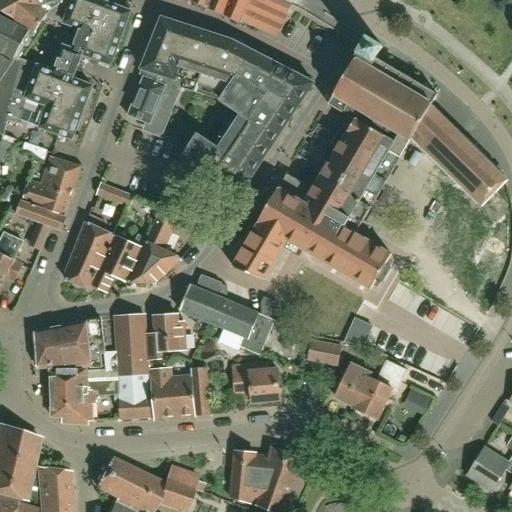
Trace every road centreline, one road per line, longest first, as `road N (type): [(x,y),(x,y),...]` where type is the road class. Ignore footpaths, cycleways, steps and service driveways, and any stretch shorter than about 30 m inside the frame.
road 1 (residential): [(32,322),(143,307),(169,294),(223,239),(318,99),(317,74),(235,32),(152,3)]
road 2 (residential): [(408,486),(336,442),(300,431),(77,440)]
road 3 (residential): [(32,322),(152,3)]
road 4 (residential): [(511,155),(459,90),(365,19)]
road 5 (residential): [(408,486),(511,321)]
